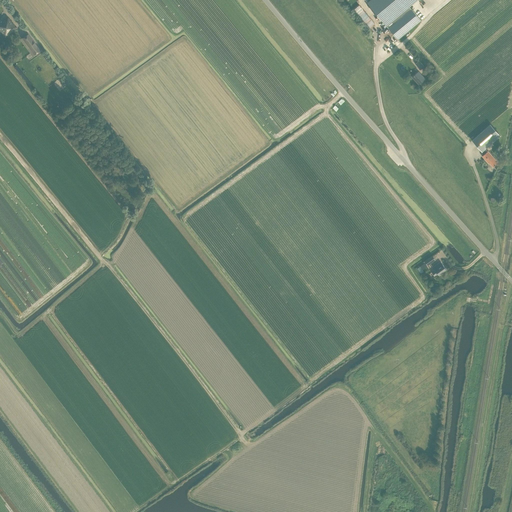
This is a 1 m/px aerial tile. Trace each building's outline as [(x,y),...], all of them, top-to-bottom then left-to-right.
[(370,0),(367,3),(388,28),(411,9),(410,7),(417,0),(370,0)] [(368,29),(375,24),(359,5),(353,11),(368,29)] [(411,9),(388,28),(398,40),(422,21),(412,8),(411,9)] [(13,31),(12,31),(15,28),(8,17),(0,23),(0,30),(5,37),(13,31)] [(40,50),(29,34),(22,38),(20,40),(32,56),(40,50)] [(419,61),(415,64),(418,67),(421,70),(424,67),(424,66),(419,61)] [(426,79),(419,71),(412,77),(419,85),(426,79)] [(66,108),(62,111),(68,118),(72,115),(66,108)] [(473,141),(483,152),(486,149),(501,136),(491,125),(473,141)] [(486,149),(483,152),(482,152),(483,154),(485,155),(483,156),(489,164),(490,163),(493,167),(498,163),(488,151),(488,152),(487,150),(486,149)] [(432,255),(424,261),(428,266),(436,260),(432,255)] [(440,274),(440,275),(442,273),(446,270),(441,262),(433,267),(436,271),(432,273),(435,276),(438,274),(439,275),(440,274)]
